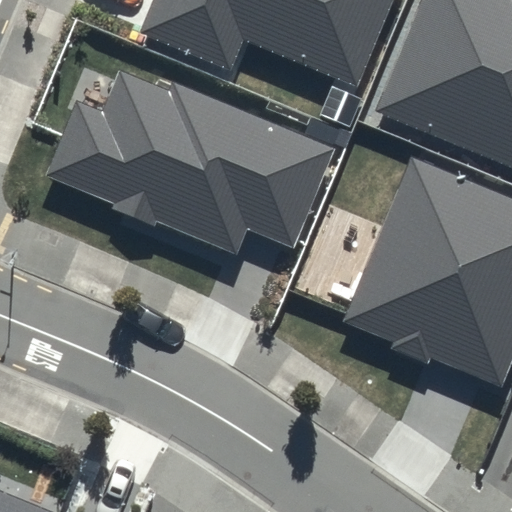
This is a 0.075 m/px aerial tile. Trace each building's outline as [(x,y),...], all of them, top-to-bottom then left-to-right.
[(390,0),(152,0),(140,31),(230,69),(243,38),(355,85),(390,0)] [(511,0),(422,0),(377,111),(511,166),(511,0)] [(167,90),(117,70),(100,112),(77,102),(46,176),(237,256),(248,229),(292,247),(334,148),(172,79),(167,90)] [(511,357),(511,198),(412,157),(343,322),(393,343),(391,349),(427,364),(430,356),(500,385),(511,357)] [(51,511),(0,491),(0,511),(51,511)]
